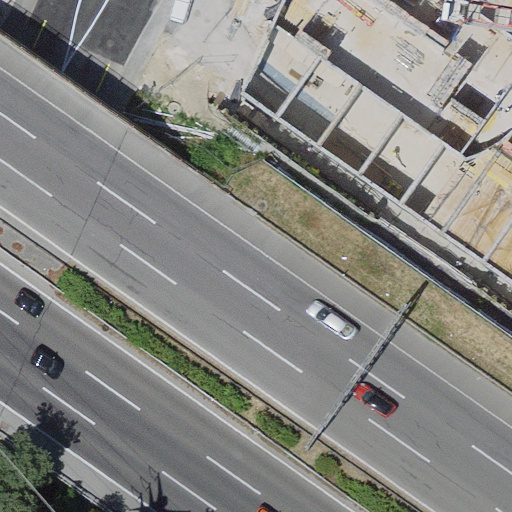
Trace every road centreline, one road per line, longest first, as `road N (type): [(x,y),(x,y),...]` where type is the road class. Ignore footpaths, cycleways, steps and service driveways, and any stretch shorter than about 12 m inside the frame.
road 1 (motorway): [(511,495),(0,135)]
road 2 (motorway): [(0,335),(250,511)]
road 3 (tertiary): [(0,223),(97,0)]
